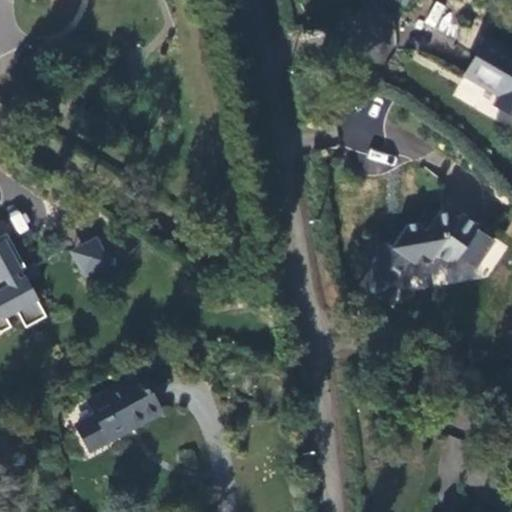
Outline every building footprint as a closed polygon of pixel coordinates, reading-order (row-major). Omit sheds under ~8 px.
[(424,23),(435,28),(446,6),(435,0),(424,23)] [(497,103),(511,111),(511,51),(488,38),(465,77),(498,96),(497,103)] [(369,39),(363,57),(382,64),(389,47),(369,39)] [(377,231),(358,258),(370,266),(361,281),(385,298),(396,283),(392,280),(409,255),(415,260),(432,257),(436,251),(453,262),(460,252),(477,264),(495,237),(479,225),(480,223),(463,210),(460,214),(444,203),(435,216),(425,209),(418,219),(408,220),(393,242),(377,231)] [(24,211),(11,212),(13,233),(26,231),(24,211)] [(70,246),(78,277),(108,270),(100,238),(70,246)] [(0,338),(13,331),(7,321),(18,315),(27,332),(48,320),(21,274),(26,271),(7,239),(0,242),(0,338)] [(498,240),(479,264),(488,271),(507,247),(498,240)] [(142,377),(92,403),(98,414),(78,427),(88,447),(130,425),(134,428),(161,413),(142,377)] [(461,487),(463,437),(442,436),(440,486),(461,487)]
